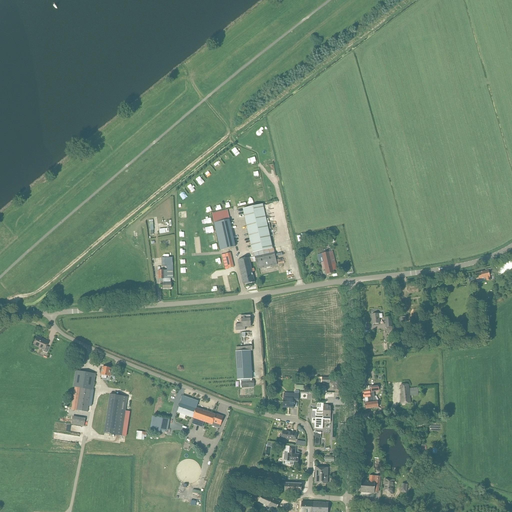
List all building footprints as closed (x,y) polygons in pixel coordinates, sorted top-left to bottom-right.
[(243,209),(253,256),(254,261),(256,260),(257,269),(277,264),(276,259),(274,252),(273,248),(263,204),(243,209)] [(229,220),(214,223),(220,250),(235,246),(229,220)] [(324,262),(322,262),(322,265),(323,270),(326,269),(327,274),(333,273),(333,271),(336,270),(334,259),(332,252),(322,254),(324,262)] [(230,253),(222,255),(225,269),(233,267),(230,253)] [(250,262),(254,261),(253,256),(238,260),(244,284),(244,285),(255,282),(254,282),(252,272),(255,271),(254,268),(251,269),(250,262)] [(167,270),(158,270),(158,274),(159,279),(163,279),(163,283),(163,288),(171,288),(171,283),(169,283),(169,278),(173,278),(173,258),(162,258),(162,266),(163,266),(167,266),(167,270)] [(476,276),(468,278),(470,284),(477,282),(476,280),(486,278),(487,281),(491,280),(490,277),(490,275),(496,274),(496,271),(495,267),(494,267),(485,270),(486,270),(486,271),(475,273),(476,276)] [(379,318),(382,318),(382,314),(379,314),(372,314),(373,324),(380,323),(379,318)] [(243,327),(246,327),(251,326),(250,317),(241,318),(242,323),(237,324),(237,329),(243,328),(243,327)] [(36,337),(33,345),(37,347),(44,350),(46,346),(48,342),(36,337)] [(248,351),(236,351),(237,368),(250,367),(248,351)] [(113,373),(114,369),(111,368),(103,367),(101,375),(102,375),(102,376),(105,376),(105,375),(110,376),(110,373),(113,373)] [(251,367),(250,367),(237,368),(238,380),(241,380),(252,379),(251,367)] [(87,412),(91,389),(93,390),(95,374),(76,371),(73,387),(75,387),(71,409),(87,412)] [(252,379),(241,380),(242,388),(254,387),(253,380),(252,381),(252,379)] [(341,380),(336,380),(331,380),(331,383),(334,383),(334,390),(341,390),(341,380)] [(419,387),(409,388),(409,385),(400,386),(401,394),(400,394),(401,404),(411,403),(410,396),(419,395),(418,392),(420,392),(419,387)] [(365,391),(364,391),(365,398),(368,397),(368,403),(365,403),(366,409),(372,408),(371,402),(370,394),(370,393),(370,390),(369,386),(364,386),(365,391)] [(293,408),(294,393),(284,393),(284,398),(283,406),(289,407),(289,408),(293,408)] [(374,393),(370,393),(370,394),(371,402),(372,408),(378,407),(378,402),(378,401),(377,402),(377,401),(374,396),(374,393)] [(104,433),(121,436),(127,397),(110,394),(104,433)] [(220,425),(222,421),(223,417),(216,414),(207,411),(196,408),(198,401),(182,396),(181,401),(177,412),(212,424),(213,423),(220,425)] [(315,410),(315,416),(319,416),(322,417),(322,419),(323,419),(330,420),(331,420),(331,411),(330,411),(331,405),(323,405),(323,403),(317,403),(317,410),(315,410)] [(85,418),(72,416),(71,424),(84,426),(85,418)] [(312,418),(312,423),(315,423),(315,428),(317,428),(319,429),(322,429),(323,419),(322,419),(322,417),(319,416),(315,416),(315,419),(313,418),(312,418)] [(283,431),(282,438),(295,440),(296,433),(283,431)] [(296,447),(291,446),(289,446),(288,453),(287,461),(298,462),(298,454),(295,454),(296,447)] [(328,483),(328,468),(315,468),(315,483),(328,483)] [(370,475),(369,481),(361,480),(360,492),(374,493),(374,492),(378,492),(379,487),(380,476),(370,475)] [(393,494),(394,489),(394,480),(385,479),(384,494),(393,494)] [(301,492),(302,484),(285,483),(285,492),(301,492)] [(273,496),(267,494),(262,492),(258,502),(276,510),(280,502),(272,498),(273,496)] [(243,511),(247,503),(237,498),(233,507),(243,511)] [(328,511),(328,503),(302,501),(301,511),(328,511)]
